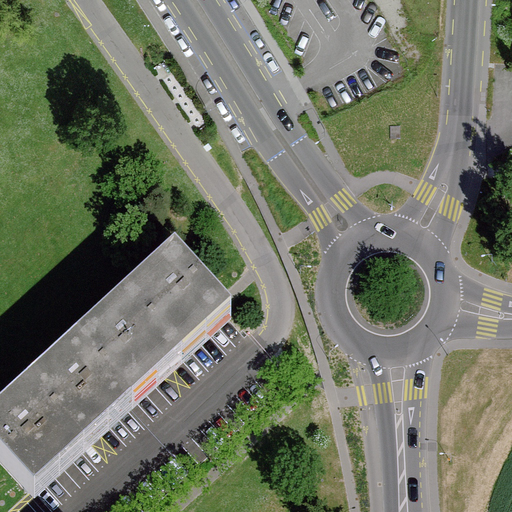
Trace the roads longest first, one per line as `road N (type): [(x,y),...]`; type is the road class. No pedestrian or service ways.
road 1 (secondary): [(194,0),(358,245)]
road 2 (secondary): [(418,241),(453,164),(467,0)]
road 3 (secondary): [(397,352),(405,511)]
road 4 (secondary): [(358,245),(333,284),(338,319),(362,345),(397,352)]
